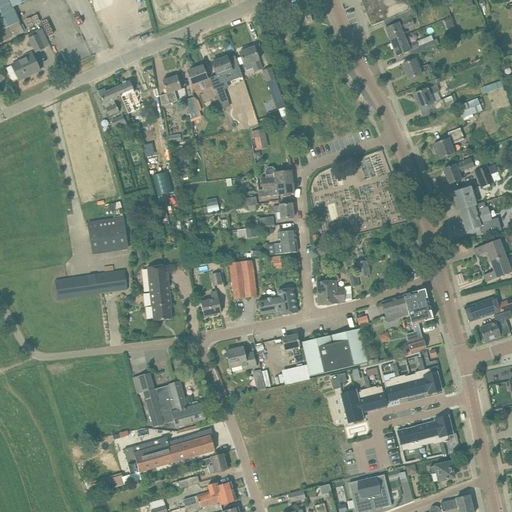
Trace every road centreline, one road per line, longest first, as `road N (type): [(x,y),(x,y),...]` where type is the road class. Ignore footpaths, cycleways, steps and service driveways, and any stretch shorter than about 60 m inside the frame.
road 1 (unclassified): [(0,118),(263,0)]
road 2 (residential): [(311,315),(301,190),(307,169),(393,135)]
road 3 (residential): [(196,340),(36,356),(0,301)]
road 4 (residential): [(260,511),(196,340)]
road 5 (tertiary): [(393,135),(333,0)]
road 6 (tertiary): [(439,274),(393,135)]
road 7 (residential): [(311,315),(439,274)]
